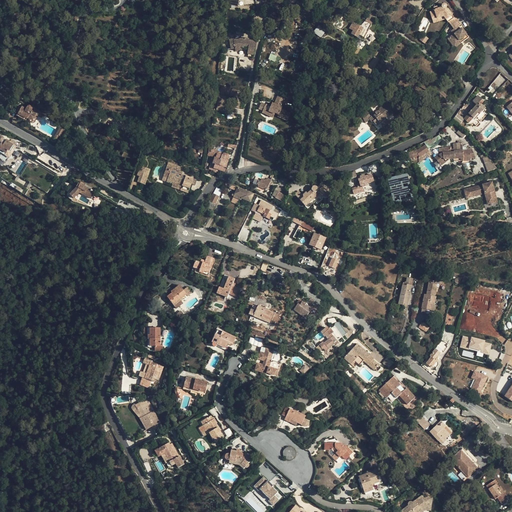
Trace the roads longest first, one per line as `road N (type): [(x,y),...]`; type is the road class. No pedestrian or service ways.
road 1 (residential): [(189,215),(210,184),(249,166),(349,164),(425,137),(491,54)]
road 2 (residential): [(208,236),(307,271),(372,333),(502,430)]
road 3 (residential): [(158,511),(103,395),(111,356),(172,249)]
road 4 (residential): [(376,511),(316,498),(239,430),(220,408),(233,364)]
road 5 (residential): [(0,120),(161,213)]
road 6 (unknown): [(225,174),(242,127),(261,0)]
